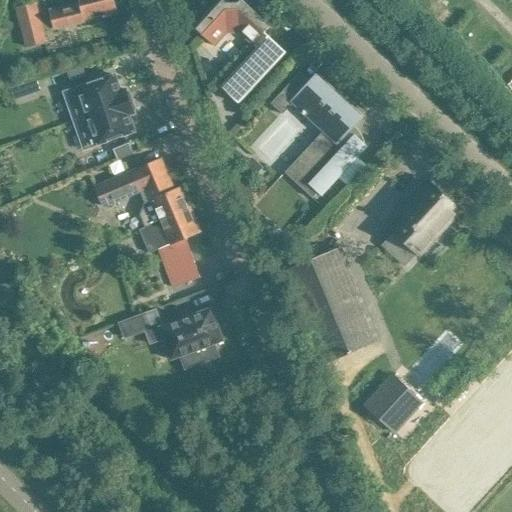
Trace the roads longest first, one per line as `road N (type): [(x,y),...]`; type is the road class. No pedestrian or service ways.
road 1 (unclassified): [(346,511),(141,0)]
road 2 (unclassified): [(511,194),(305,0)]
